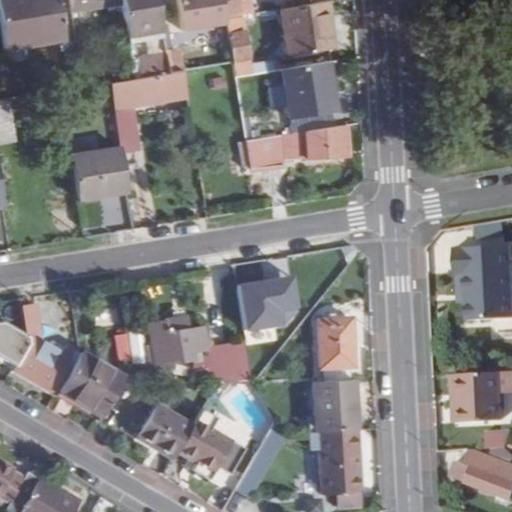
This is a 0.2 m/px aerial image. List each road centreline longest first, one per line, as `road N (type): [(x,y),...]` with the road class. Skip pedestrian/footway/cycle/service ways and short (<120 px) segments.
road 1 (residential): [(394,213),(0,276)]
road 2 (residential): [(410,511),(394,213)]
road 3 (residential): [(394,213),(382,0)]
road 4 (residential): [(0,411),(168,511)]
